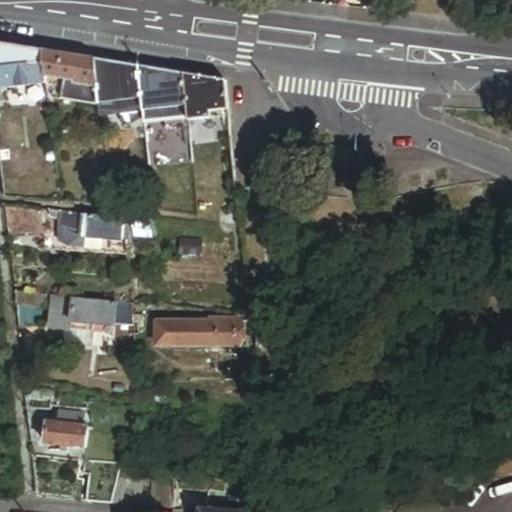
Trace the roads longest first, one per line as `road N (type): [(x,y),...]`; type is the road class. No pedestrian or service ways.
road 1 (residential): [(322,46),(384,111),(511,163)]
road 2 (tertiary): [(322,46),(107,21)]
road 3 (tertiary): [(511,67),(322,46)]
